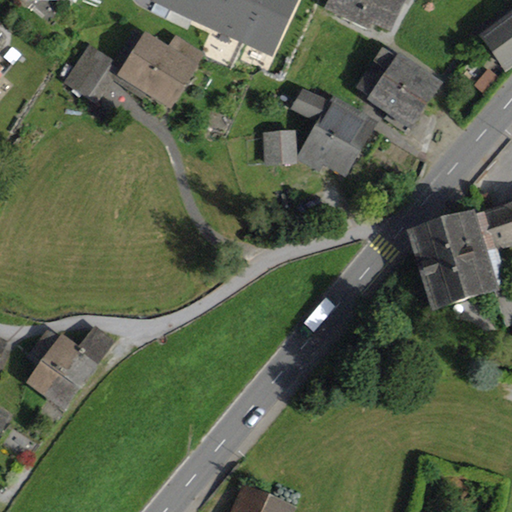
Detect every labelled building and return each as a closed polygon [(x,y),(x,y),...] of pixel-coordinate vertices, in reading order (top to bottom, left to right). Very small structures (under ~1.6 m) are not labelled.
[(205,0),(197,17),(270,51),(294,0),(205,0)] [(373,23),(387,30),(401,0),(335,0),(330,11),(369,32),(373,23)] [(506,68),(511,64),(511,20),(486,39),(506,68)] [(111,67),(168,104),(198,55),(177,40),(167,55),(134,33),(112,66),(90,52),(69,83),(90,97),(111,67)] [(387,49),(383,55),(405,67),(408,62),(387,49)] [(405,67),(383,55),(371,71),(423,107),(436,88),(417,75),(414,73),(417,69),(419,71),(420,70),(408,62),(405,67)] [(387,119),(406,132),(423,107),(371,71),(359,90),(391,112),(387,119)] [(293,110),(322,122),(317,130),(355,153),(368,131),(353,122),(357,117),(334,103),(331,108),(302,95),(293,110)] [(324,161),(343,173),(355,153),(317,130),(299,159),(319,171),(324,161)] [(265,135),(267,165),(295,162),(293,133),(265,135)] [(496,252),(495,251),(511,245),(511,209),(483,218),(494,252),(496,252)] [(416,253),(422,275),(494,252),(483,218),(415,238),(412,241),(416,253)] [(494,291),(507,288),(506,285),(496,252),(494,252),(422,275),(433,310),(494,291)] [(494,291),(505,325),(511,322),(511,282),(506,285),(507,288),(494,291)] [(47,392),(64,406),(112,344),(96,330),(78,354),(47,392)] [(45,364),(33,381),(47,392),(78,354),(58,337),(49,335),(32,356),(45,364)] [(236,511),(290,511),(291,510),(246,491),(236,511)]
